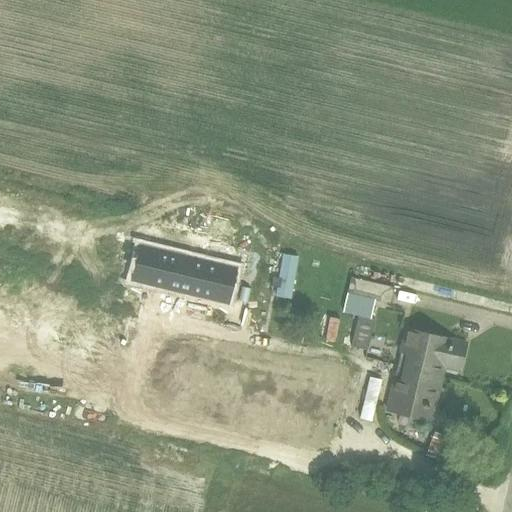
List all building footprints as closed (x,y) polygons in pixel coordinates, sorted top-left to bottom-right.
[(196,228),(234,238),(239,218),(202,208),(196,228)] [(228,260),(151,242),(143,274),(220,293),(228,260)] [(389,302),(393,286),(350,276),(347,292),(389,302)] [(358,314),(350,345),(367,349),(375,318),(358,314)] [(192,327),(188,343),(223,351),(226,335),(192,327)] [(466,341),(405,327),(400,350),(407,352),(400,379),(393,377),(386,409),(431,419),(443,365),(459,369),(466,341)] [(337,387),(162,356),(160,366),(175,369),(168,405),(197,410),(195,421),(327,444),(337,387)] [(49,408),(68,411),(70,398),(51,395),(49,408)] [(426,453),(442,459),(451,437),(435,431),(426,453)]
